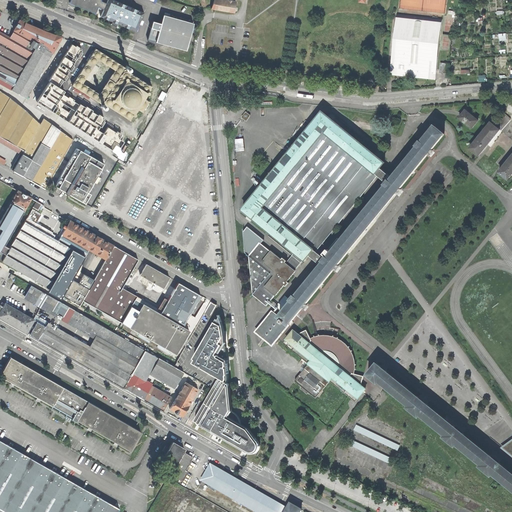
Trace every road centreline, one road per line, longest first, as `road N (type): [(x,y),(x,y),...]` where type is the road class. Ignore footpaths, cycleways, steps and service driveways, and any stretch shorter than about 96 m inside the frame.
road 1 (tertiary): [(263,480),(0,329)]
road 2 (tertiary): [(214,77),(369,97),(511,94)]
road 3 (unclassified): [(235,292),(200,287),(0,170)]
road 4 (unclassified): [(214,77),(235,292)]
road 5 (unclassified): [(235,292),(245,390),(279,441),(263,480)]
road 6 (tertiary): [(14,0),(193,71)]
road 7 (unknown): [(222,293),(192,356),(201,374),(248,395)]
